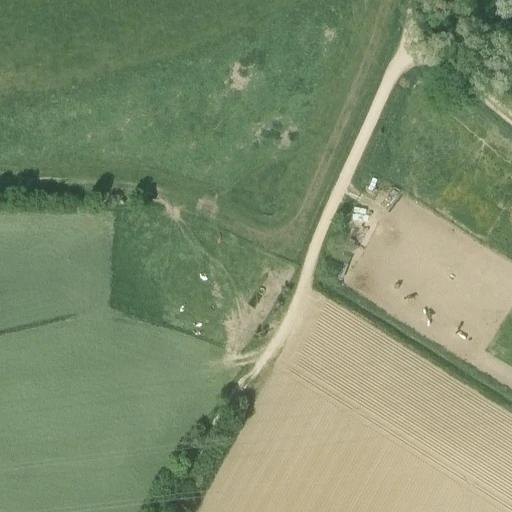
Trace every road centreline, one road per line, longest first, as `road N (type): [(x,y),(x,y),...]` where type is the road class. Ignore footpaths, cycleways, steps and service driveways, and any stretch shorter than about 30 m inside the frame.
road 1 (track): [(164,511),(289,316),(335,196),(409,50)]
road 2 (track): [(409,50),(511,121)]
